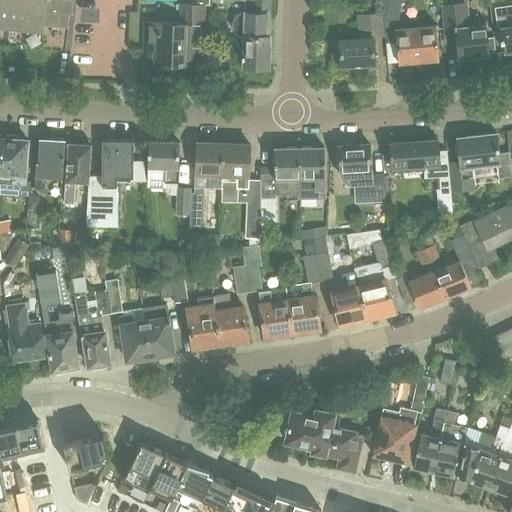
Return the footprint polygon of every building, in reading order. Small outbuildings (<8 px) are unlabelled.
[(0,0),(0,27),(44,32),(45,23),(69,25),(70,11),(73,11),(73,0),(0,0)] [(187,65),(187,44),(203,44),(204,3),(207,0),(190,0),(191,2),(187,2),(181,9),(180,22),(145,21),(144,47),(146,47),(146,61),(157,61),(157,64),(187,65)] [(240,34),(243,35),(242,66),(268,67),(270,0),(244,0),(244,11),(242,11),(240,12),(237,13),(236,14),(235,15),(234,17),(233,17),(233,19),(232,20),(232,22),(232,24),(232,26),(233,28),(235,30),(236,32),(238,33),(240,34)] [(381,0),(383,14),(384,36),(385,43),(397,42),(398,62),(421,60),(423,62),(434,61),(435,59),(438,59),(435,25),(399,28),(398,20),(399,0),(381,0)] [(457,57),(476,55),(477,57),(486,56),(486,54),(489,53),(486,24),(470,26),(467,2),(441,5),(443,30),(454,29),(457,57)] [(503,52),(507,51),(508,53),(511,52),(511,4),(497,7),(503,52)] [(372,37),(384,36),(383,14),(357,16),(358,39),(331,41),(332,67),(374,64),(372,37)] [(459,161),(447,162),(450,191),(474,189),(473,176),(479,176),(483,166),(497,165),(498,178),(511,177),(509,152),(497,153),(496,134),(488,134),(488,133),(478,134),(478,135),(457,136),(459,161)] [(26,161),(27,139),(17,139),(17,136),(8,135),(6,138),(4,137),(0,181),(0,189),(19,191),(19,195),(29,196),(30,182),(26,182),(27,161),(26,161)] [(38,137),(38,141),(37,159),(36,159),(34,187),(44,188),(45,178),(43,175),(63,177),(65,138),(38,137)] [(88,181),(89,175),(90,144),(87,144),(85,141),(80,140),(78,143),(68,142),(64,203),(73,203),(75,181),(88,181)] [(102,175),(89,175),(88,181),(88,188),(86,219),(104,220),(114,221),(116,185),(116,177),(131,177),(131,180),(145,180),(142,161),(132,161),(132,140),(102,140),(102,175)] [(177,183),(178,141),(149,140),(147,178),(165,179),(166,182),(167,185),(168,187),(170,188),(172,189),(175,190),(175,214),(187,214),(188,186),(176,185),(176,183),(177,183)] [(438,140),(402,143),(402,142),(392,143),(389,144),(390,155),(383,156),(384,167),(423,164),(424,178),(439,177),(440,188),(436,189),(438,217),(452,216),(450,191),(447,162),(446,151),(438,152),(438,140)] [(191,186),(188,186),(187,214),(190,214),(189,226),(203,226),(204,186),(206,186),(207,174),(222,175),(223,142),(195,141),(194,192),(191,192),(191,186)] [(249,143),(223,142),(222,175),(236,175),(235,212),(247,212),(249,143)] [(338,146),(339,171),(340,173),(341,175),(342,177),(343,178),(344,180),(346,181),(348,182),(350,183),(352,183),(356,184),(356,190),(365,190),(365,202),(386,200),(384,176),(372,176),(370,145),(338,146)] [(298,194),(298,189),(298,147),(273,147),(274,165),(259,165),(259,196),(275,196),(275,195),(298,194)] [(324,147),(298,147),(298,189),(298,194),(298,196),(323,196),(324,183),(324,147)] [(38,209),(39,196),(30,195),(29,209),(38,209)] [(462,236),(471,256),(476,267),(497,258),(492,246),(511,236),(511,203),(475,220),(474,219),(458,226),(462,236)] [(303,239),(312,238),(325,236),(323,225),(299,230),(301,239),(303,239)] [(71,229),(59,229),(58,243),(70,244),(71,229)] [(423,248),(432,245),(427,231),(418,234),(423,248)] [(316,253),(315,253),(320,280),(334,277),(325,236),(312,238),(314,251),(315,250),(316,253)] [(458,261),(433,271),(443,298),(470,286),(459,261),(471,256),(462,236),(449,241),(458,261)] [(312,238),(303,239),(305,252),(314,251),(312,238)] [(354,268),(354,271),(358,286),(366,317),(394,310),(386,280),(395,277),(383,239),(369,243),(375,262),(364,265),(354,268)] [(242,246),(245,265),(249,291),(261,289),(257,263),(262,262),(259,243),(242,246)] [(4,261),(13,268),(24,251),(14,245),(4,261)] [(423,248),(429,261),(438,258),(432,245),(423,248)] [(420,265),(429,261),(423,248),(414,252),(420,265)] [(308,283),(320,280),(315,253),(302,256),(308,283)] [(236,293),(249,291),(245,265),(232,267),(236,293)] [(76,350),(74,338),(77,338),(73,311),(58,314),(59,319),(49,321),(46,305),(59,303),(59,304),(61,304),(55,270),(54,270),(54,273),(36,276),(36,273),(35,273),(51,370),(54,370),(57,372),(63,372),(65,368),(78,366),(76,350)] [(366,317),(358,286),(354,271),(342,274),(343,280),(330,283),(332,292),(331,292),(338,324),(366,317)] [(407,282),(418,308),(443,298),(433,271),(407,282)] [(170,275),(171,278),(175,302),(188,300),(183,273),(170,275)] [(81,337),(83,336),(88,366),(93,365),(96,365),(96,366),(107,365),(106,363),(109,362),(102,314),(109,313),(104,279),(104,275),(92,277),(97,306),(88,307),(86,292),(74,294),(81,337)] [(104,279),(109,313),(122,311),(117,277),(104,279)] [(175,302),(171,278),(158,280),(162,304),(175,302)] [(286,300),(291,333),(320,328),(313,287),(302,288),(303,297),(286,300)] [(291,333),(286,300),(284,288),(260,292),(261,304),(259,304),(264,337),(291,333)] [(236,342),(238,342),(237,340),(248,339),(243,306),(231,308),(229,292),(213,295),(220,344),(221,344),(221,343),(236,341),(236,342)] [(220,344),(213,295),(197,297),(198,305),(186,307),(192,347),(203,346),(203,347),(204,347),(204,346),(219,343),(220,344)] [(24,302),(22,302),(6,305),(7,309),(2,310),(4,323),(9,322),(9,327),(6,327),(12,362),(45,356),(39,323),(28,324),(24,302)] [(145,320),(151,358),(161,357),(163,354),(174,352),(167,310),(157,312),(158,318),(145,320)] [(119,318),(126,360),(137,358),(139,360),(151,358),(145,320),(131,323),(129,316),(119,318)] [(511,355),(511,344),(506,332),(495,337),(506,359),(511,355)] [(506,359),(495,337),(485,341),(485,344),(495,364),(506,359)] [(472,341),(461,339),(458,354),(469,356),(472,341)] [(439,381),(451,384),(456,360),(444,358),(439,381)] [(383,407),(373,454),(390,458),(391,456),(406,459),(409,447),(416,414),(420,415),(428,377),(418,374),(410,409),(400,406),(398,411),(383,407)] [(354,474),(354,472),(353,472),(358,450),(359,450),(360,443),(362,433),(330,427),(333,413),(316,409),(314,416),(292,411),(290,411),(289,411),(287,412),(285,413),(284,414),(284,416),(283,417),(284,419),(284,421),(285,422),(287,423),(288,424),(289,424),(285,441),(313,447),(312,451),(341,457),(338,469),(337,468),(337,470),(338,471),(339,468),(353,471),(352,474),(354,474)] [(432,469),(445,411),(435,409),(429,435),(420,434),(413,465),(415,465),(416,468),(423,469),(425,468),(427,468),(432,469)] [(459,441),(463,442),(466,426),(452,423),(454,413),(445,411),(432,469),(441,471),(442,473),(448,475),(450,473),(452,474),(459,441)] [(509,428),(511,420),(511,417),(503,415),(500,425),(509,428)] [(38,419),(0,427),(0,451),(2,460),(45,450),(38,419)] [(511,420),(509,428),(489,486),(496,489),(496,490),(505,494),(506,492),(508,492),(511,481),(511,420)] [(254,437),(268,442),(273,429),(258,425),(254,437)] [(481,483),(489,486),(509,428),(500,425),(495,437),(466,426),(463,442),(456,474),(472,480),(473,482),(479,484),(481,483)] [(108,457),(103,434),(91,436),(91,437),(64,443),(70,469),(100,462),(99,459),(108,457)] [(140,440),(123,478),(148,490),(150,486),(149,486),(166,452),(140,440)] [(166,452),(149,486),(150,486),(171,496),(187,462),(166,452)] [(171,496),(163,511),(174,511),(180,499),(197,506),(212,474),(208,472),(208,469),(187,462),(171,496)] [(213,474),(197,506),(209,511),(221,511),(224,506),(234,484),(213,474)] [(234,484),(224,506),(236,511),(267,511),(275,498),(236,480),(234,484)] [(91,483),(74,487),(76,499),(86,503),(95,484),(91,483)] [(25,491),(15,494),(17,503),(28,501),(25,491)] [(275,498),(267,511),(321,511),(322,509),(276,495),(275,498)] [(155,508),(163,511),(167,505),(159,501),(155,508)]
